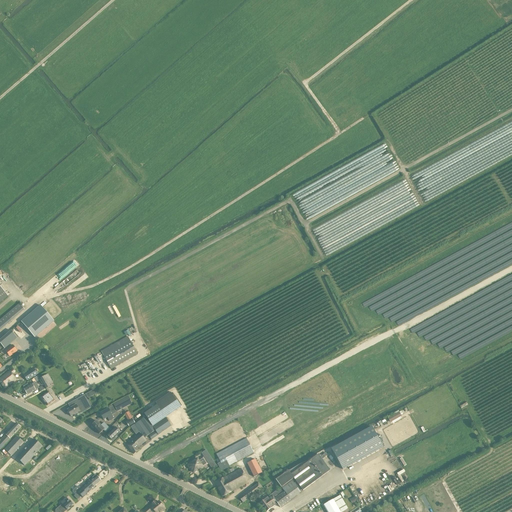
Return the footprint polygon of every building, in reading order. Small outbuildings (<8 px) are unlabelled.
[(503,83),(511,76),(444,74),(442,76),(449,85),(450,86),(451,84),(454,89),(456,90),(457,88),(458,88),(458,86),(460,84),(460,88),(469,81),(469,86),(489,86),(489,82),(492,85),(493,84),(489,82),(503,82),(503,86),(504,86),(506,84),(505,83),(504,84),(503,83)] [(376,212),(375,212),(374,212),(376,216),(379,217),(380,219),(381,214),(382,218),(382,219),(385,218),(386,220),(388,219),(389,220),(391,219),(392,220),(420,207),(407,179),(372,196),(373,200),(376,200),(376,203),(377,205),(373,204),(373,206),(376,207),(375,208),(371,210),(376,211),(376,212)] [(355,207),(313,229),(326,255),(362,237),(360,232),(362,231),(360,228),(363,227),(361,223),(364,222),(361,216),(360,217),(358,214),(356,215),(354,211),(357,210),(355,207)] [(63,268),(67,273),(79,264),(76,259),(63,268)] [(20,303),(0,319),(0,329),(25,309),(20,303)] [(35,337),(54,321),(40,305),(21,321),(35,337)] [(20,331),(24,328),(21,323),(16,327),(20,331)] [(0,339),(0,342),(5,348),(18,337),(11,330),(0,339)] [(137,354),(129,340),(127,336),(101,351),(111,369),(137,354)] [(13,345),(5,350),(9,356),(17,350),(13,345)] [(13,368),(9,371),(0,378),(0,382),(5,389),(16,380),(12,374),(14,373),(14,372),(15,372),(15,371),(13,368)] [(27,381),(37,374),(34,369),(23,375),(27,381)] [(40,379),(46,389),(50,387),(49,385),(53,383),(48,374),(40,379)] [(32,384),(29,386),(28,384),(23,386),(24,388),(24,389),(27,395),(35,390),(39,388),(36,382),(32,384)] [(88,398),(97,393),(95,389),(86,393),(88,398)] [(49,392),(43,396),(42,398),(44,401),(44,402),(44,403),(45,403),(47,406),(55,400),(49,392)] [(68,411),(67,412),(68,414),(70,414),(71,416),(79,411),(80,413),(86,410),(83,405),(86,403),(85,400),(86,399),(84,395),(73,401),(76,405),(68,410),(68,411)] [(114,405),(117,411),(131,404),(128,397),(114,405)] [(146,417),(134,425),(139,432),(132,438),(131,438),(126,442),(134,454),(141,448),(139,445),(146,440),(144,438),(155,430),(156,431),(149,436),(151,439),(171,426),(166,418),(157,405),(144,414),(146,417)] [(109,421),(114,418),(108,408),(100,413),(103,420),(107,418),(109,421)] [(390,423),(401,416),(401,415),(403,414),(401,411),(399,412),(398,410),(387,417),(390,423)] [(105,429),(97,421),(91,425),(92,426),(91,426),(93,429),(94,428),(99,434),(105,429)] [(10,439),(20,427),(16,423),(7,433),(0,441),(0,440),(0,449),(10,439)] [(118,430),(116,427),(107,435),(109,438),(111,440),(112,440),(120,433),(122,431),(120,429),(118,430)] [(332,449),(343,469),(383,447),(372,427),(332,449)] [(15,450),(23,442),(17,436),(5,449),(11,456),(16,451),(15,450)] [(224,468),(253,452),(246,438),(216,454),(224,468)] [(34,455),(42,446),(34,439),(17,458),(25,466),(35,455),(34,455)] [(206,450),(201,453),(211,469),(216,466),(206,450)] [(285,473),(277,479),(292,498),(300,493),(299,492),(300,492),(302,490),(302,491),(330,471),(318,454),(307,462),(306,461),(289,471),(288,471),(287,470),(284,472),(285,473)] [(202,466),(206,463),(203,458),(199,461),(197,459),(188,465),(193,473),(202,466)] [(255,459),(247,463),(254,477),(262,473),(255,459)] [(14,474),(21,467),(15,462),(8,468),(14,474)] [(231,491),(248,483),(241,469),(222,478),(215,482),(222,496),(231,491)] [(3,471),(0,476),(0,477),(4,482),(4,484),(9,485),(10,483),(11,483),(14,476),(10,472),(3,471)] [(92,478),(93,479),(90,482),(89,481),(86,483),(87,484),(91,489),(101,481),(96,475),(95,475),(92,477),(92,478)] [(87,484),(86,483),(80,488),(79,487),(77,487),(76,488),(73,490),(73,492),(75,494),(74,496),(77,500),(82,496),(83,498),(87,494),(86,493),(91,489),(87,484)] [(242,503),(263,488),(259,483),(238,497),(242,503)] [(289,500),(281,489),(277,492),(276,491),(264,499),(260,503),(266,511),(277,504),(280,508),(280,507),(289,500)] [(340,495),(333,499),(323,505),(326,511),(341,511),(347,508),(340,495)] [(61,502),(62,504),(57,508),(60,511),(64,511),(67,510),(73,505),(69,500),(66,497),(61,502)] [(163,506),(163,505),(163,504),(163,503),(162,502),(161,502),(160,502),(159,501),(156,504),(154,501),(152,503),(154,506),(151,508),(150,506),(143,511),(150,511),(152,511),(153,511),(161,511),(162,511),(163,511),(163,510),(164,509),(163,509),(163,508),(164,507),(163,506)]
